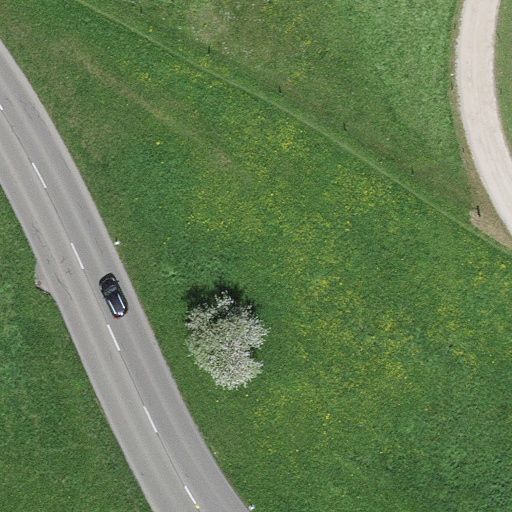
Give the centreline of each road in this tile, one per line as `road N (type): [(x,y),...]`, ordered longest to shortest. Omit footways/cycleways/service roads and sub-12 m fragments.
road 1 (secondary): [(0,104),(202,511)]
road 2 (track): [(511,197),(483,130),(473,79),(480,0)]
